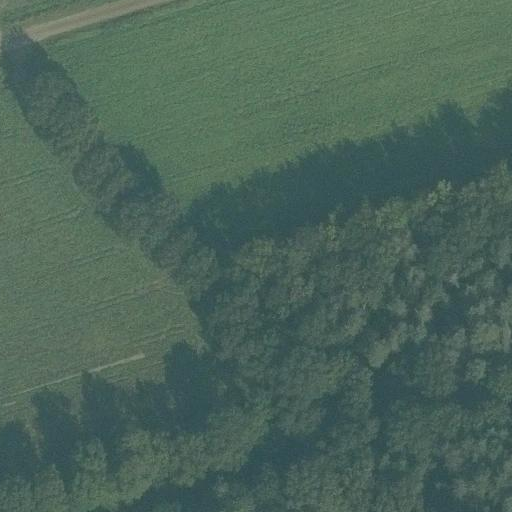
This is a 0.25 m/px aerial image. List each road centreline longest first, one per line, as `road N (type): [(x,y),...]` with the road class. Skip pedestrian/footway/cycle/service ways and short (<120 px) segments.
road 1 (track): [(511,417),(393,426),(57,511)]
road 2 (unclassified): [(0,51),(169,0)]
